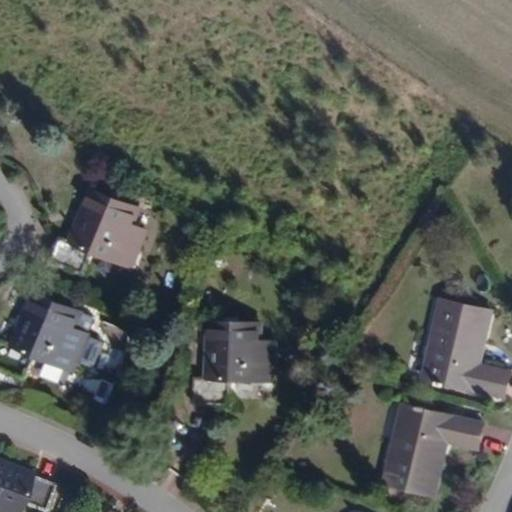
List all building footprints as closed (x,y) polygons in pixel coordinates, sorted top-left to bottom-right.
[(149,240),(136,233),(144,216),(98,195),(75,244),(63,239),(51,264),(86,280),(97,258),(133,274),(149,240)] [(511,374),(480,366),(494,313),(444,301),(434,342),(443,345),(434,382),(511,400),(511,395),(511,374)] [(69,377),(79,340),(64,336),(69,318),(20,305),(5,357),(0,356),(0,387),(23,393),(30,367),(69,377)] [(274,380),(275,341),(260,340),(261,322),(210,320),(208,376),(196,376),(196,403),(233,405),(233,379),(274,380)] [(437,456),(443,437),(479,446),(485,420),(410,401),(401,439),(396,437),(386,479),(434,491),(442,458),(437,456)] [(27,474),(0,463),(0,511),(9,511),(14,501),(38,510),(48,485),(26,477),(27,474)]
